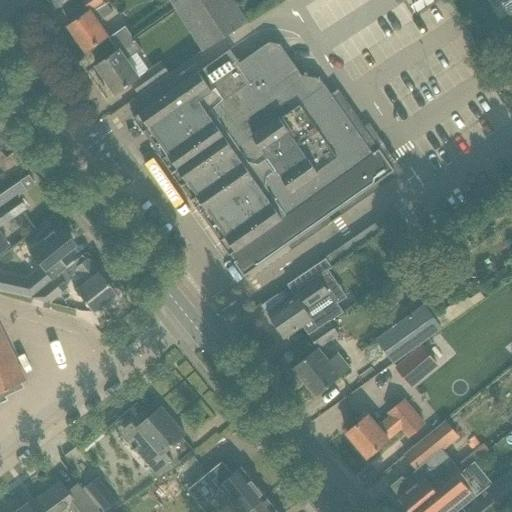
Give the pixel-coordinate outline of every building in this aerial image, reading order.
[(170,0),(203,50),(247,21),(233,0),(170,0)] [(68,25),(86,51),(107,36),(98,22),(113,12),(105,1),(90,11),(90,10),(68,25)] [(96,65),(116,93),(132,82),(140,94),(168,74),(160,62),(138,77),(126,59),(141,49),(134,39),(119,50),(119,49),(96,65)] [(244,276),(394,170),(338,89),(331,94),(325,85),(324,85),(320,78),(302,75),(280,44),(269,42),(239,62),(230,49),(133,118),(229,255),(231,254),(235,260),(234,261),(244,276)] [(0,250),(7,245),(0,235),(0,224),(25,208),(16,196),(25,190),(19,181),(0,193),(0,250)] [(57,258),(74,244),(59,225),(27,252),(40,267),(50,280),(56,274),(57,275),(65,268),(57,258)] [(73,291),(90,312),(114,293),(85,258),(74,267),(85,281),(73,291)] [(0,273),(0,291),(28,298),(50,280),(40,267),(25,279),(0,273)] [(50,280),(28,298),(48,303),(67,287),(57,275),(56,274),(50,280)] [(342,312),(328,291),(320,280),(297,296),(296,295),(268,314),(284,338),(310,320),(316,330),(342,312)] [(376,339),(393,363),(438,330),(441,329),(423,305),(376,339)] [(339,334),(330,321),(309,335),(318,348),(339,334)] [(0,391),(23,381),(0,333),(0,391)] [(396,367),(411,386),(437,364),(421,346),(396,367)] [(338,352),(328,360),(317,347),(293,367),(316,396),(350,367),(338,352)] [(391,416),(377,427),(367,415),(346,432),(367,457),(401,428),(408,437),(424,423),(404,399),(388,413),(391,416)] [(164,452),(185,434),(161,407),(137,427),(147,439),(138,447),(137,445),(133,449),(155,474),(173,462),(164,452)] [(390,486),(410,511),(461,472),(443,450),(458,437),(446,422),(405,454),(417,469),(405,479),(402,476),(390,486)] [(222,462),(199,481),(222,510),(224,511),(245,511),(265,496),(242,468),(233,475),(222,462)] [(461,472),(410,511),(454,511),(477,494),(467,481),(467,480),(461,472)] [(85,486),(105,511),(119,501),(99,475),(85,486)] [(170,475),(138,497),(146,508),(178,486),(170,475)] [(466,511),(491,511),(511,495),(511,484),(505,475),(486,491),(488,494),(466,511)] [(61,482),(30,505),(35,511),(93,511),(98,509),(78,484),(68,492),(61,482)] [(245,511),(277,511),(265,496),(245,511)] [(35,511),(30,505),(29,503),(16,511),(35,511)]
